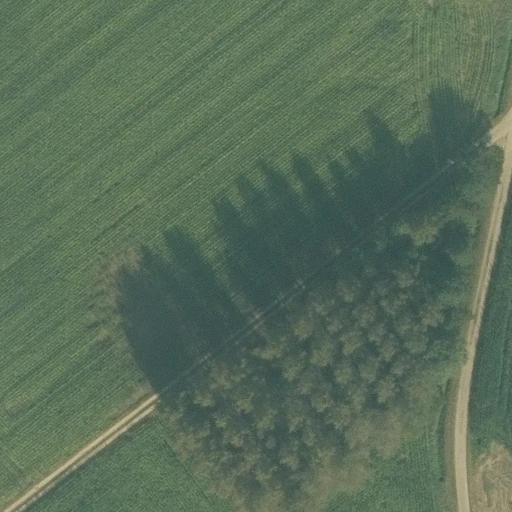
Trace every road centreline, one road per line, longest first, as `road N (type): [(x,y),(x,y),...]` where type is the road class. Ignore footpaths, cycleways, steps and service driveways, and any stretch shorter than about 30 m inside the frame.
road 1 (track): [(14,511),(511,124)]
road 2 (track): [(511,145),(460,396),(463,511)]
